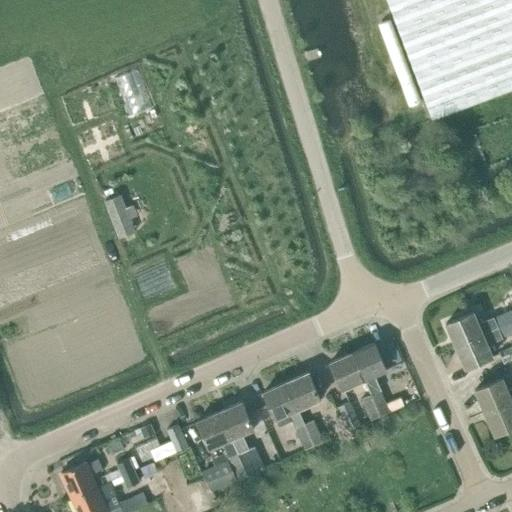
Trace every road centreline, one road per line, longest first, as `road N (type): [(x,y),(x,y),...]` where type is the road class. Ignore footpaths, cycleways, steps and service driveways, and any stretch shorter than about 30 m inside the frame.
road 1 (residential): [(12,511),(10,475),(28,456),(364,308)]
road 2 (unclassified): [(364,308),(268,0)]
road 3 (residential): [(483,501),(395,302)]
road 4 (residential): [(511,256),(395,302)]
